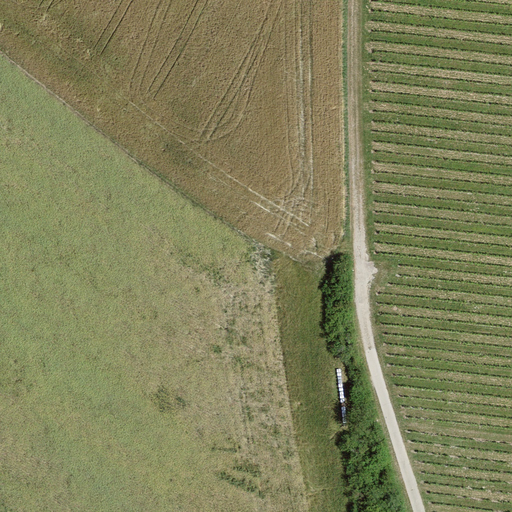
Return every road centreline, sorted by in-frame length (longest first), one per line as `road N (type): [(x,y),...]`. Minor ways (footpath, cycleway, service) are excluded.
road 1 (unclassified): [(375,189),(383,342),(434,511)]
road 2 (track): [(369,0),(375,189)]
